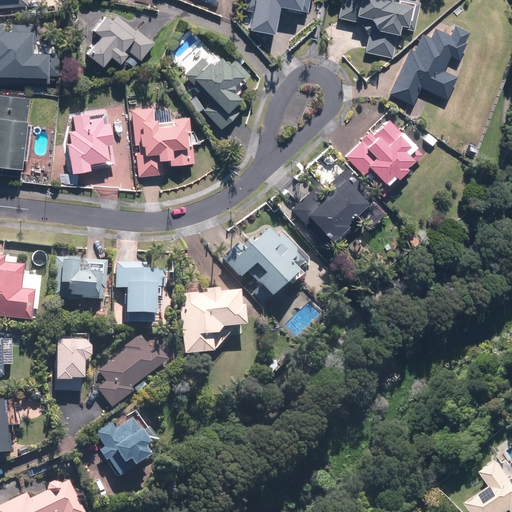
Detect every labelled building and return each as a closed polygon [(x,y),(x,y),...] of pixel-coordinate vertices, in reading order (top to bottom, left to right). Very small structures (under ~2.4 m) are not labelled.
[(0,0),(0,8),(23,7),(22,0),(0,0)] [(249,0),(244,30),(268,33),(272,10),(303,16),(305,0),(249,0)] [(339,0),(336,18),(365,23),(360,54),(390,60),(396,29),(412,32),(418,0),(339,0)] [(134,62),(151,42),(136,29),(125,41),(103,21),(91,34),(95,38),(80,55),(95,68),(103,59),(114,68),(126,54),(134,62)] [(416,89),(445,99),(470,32),(454,26),(450,36),(433,30),(429,39),(420,35),(413,53),(403,49),(385,96),(410,105),(416,89)] [(0,72),(43,74),(43,50),(28,50),(28,45),(12,45),(12,37),(0,37),(0,72)] [(227,92),(245,75),(234,62),(224,71),(214,61),(206,69),(198,60),(182,75),(214,108),(207,114),(218,126),(234,111),(228,104),(233,99),(227,92)] [(23,128),(26,101),(0,98),(0,177),(17,179),(19,162),(24,162),(28,128),(23,128)] [(191,165),(186,120),(150,124),(148,112),(129,114),(135,177),(162,174),(161,168),(191,165)] [(100,113),(70,117),(72,133),(60,135),(66,175),(85,172),(84,167),(107,164),(100,113)] [(404,168),(418,156),(386,120),(369,135),(366,132),(341,154),(359,175),(365,169),(373,179),(367,184),(378,197),(407,171),(404,168)] [(427,132),(420,140),(429,147),(435,140),(427,132)] [(322,244),(368,199),(362,193),(356,199),(337,179),(314,202),(306,194),(289,210),(322,244)] [(249,294),(258,304),(291,274),(283,264),(290,258),(291,250),(278,236),(274,240),(264,229),(244,247),(239,241),(217,260),(234,280),(240,275),(254,289),(249,294)] [(0,319),(27,323),(31,293),(18,291),(22,266),(2,264),(2,258),(0,257),(0,319)] [(104,263),(52,258),(48,298),(100,303),(104,263)] [(143,264),(113,263),(112,290),(119,290),(118,316),(121,316),(121,324),(149,325),(150,289),(161,290),(162,273),(143,272),(143,264)] [(236,291),(174,296),(179,356),(207,354),(205,337),(210,337),(215,330),(239,328),(236,291)] [(127,389),(164,361),(153,346),(148,350),(136,336),(120,348),(123,351),(95,372),(102,382),(93,389),(108,409),(130,392),(127,389)] [(49,342),(49,392),(78,392),(78,364),(84,358),(84,349),(78,343),(49,342)] [(103,460),(114,478),(142,462),(136,451),(151,442),(143,429),(136,433),(129,421),(111,431),(108,425),(92,434),(101,449),(94,452),(100,462),(103,460)] [(463,503),(469,511),(505,511),(508,510),(509,511),(511,511),(511,476),(508,479),(495,461),(478,472),(488,487),(463,503)] [(0,505),(0,511),(80,511),(66,481),(58,485),(51,482),(45,485),(44,492),(27,500),(23,494),(0,505)]
